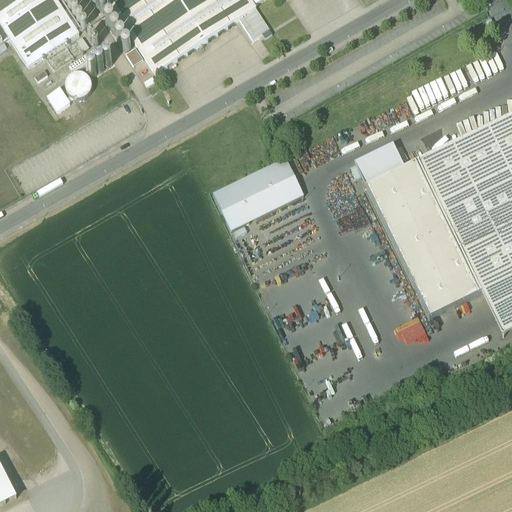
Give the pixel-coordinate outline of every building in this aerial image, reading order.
[(54,0),(0,0),(0,41),(2,46),(9,41),(28,70),(79,38),(54,0)] [(104,0),(155,77),(164,71),(256,11),(248,0),(104,0)] [(331,51),(355,40),(352,34),(328,45),(331,51)] [(275,68),(284,64),(282,59),(273,64),(275,68)] [(511,119),(366,191),(430,321),(482,296),(502,339),(511,333),(511,119)] [(286,162),(213,197),(231,234),(304,199),(286,162)] [(298,322),(306,315),(303,311),(295,318),(298,322)] [(419,344),(427,341),(423,332),(416,335),(419,344)] [(471,337),(448,345),(450,350),(472,341),(471,337)] [(343,400),(358,391),(356,387),(341,396),(343,400)] [(0,508),(16,500),(0,467),(0,508)]
